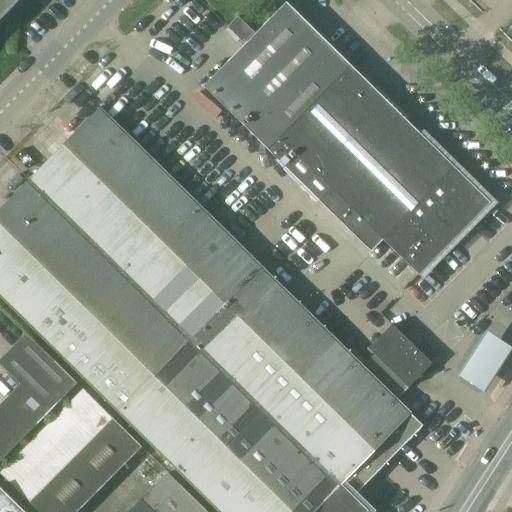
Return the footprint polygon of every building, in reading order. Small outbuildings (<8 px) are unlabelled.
[(0,0),(0,19),(18,0),(0,0)] [(263,0),(272,8),(280,0),(263,0)] [(351,65),(287,1),(204,85),(268,149),(351,65)] [(238,16),(228,27),(244,42),(254,32),(238,16)] [(490,202),(351,65),(268,149),(371,251),(382,239),(418,274),(455,237),(460,240),(466,229),(464,228),(490,202)] [(99,107),(74,132),(28,180),(190,339),(261,266),(99,107)] [(190,339),(28,180),(0,208),(0,296),(118,412),(190,339)] [(423,424),(396,398),(408,386),(431,362),(391,323),(368,347),(374,353),(362,365),(261,266),(190,339),(118,412),(220,511),(362,511),(365,509),(352,497),(423,424)] [(511,350),(511,342),(488,328),(462,374),(488,391),(511,350)] [(25,332),(0,357),(0,363),(20,383),(0,403),(0,460),(77,382),(25,332)] [(38,511),(75,511),(141,446),(112,418),(81,388),(0,470),(0,473),(29,502),(29,503),(38,511)] [(207,511),(167,473),(128,511),(207,511)] [(26,511),(0,486),(0,511),(26,511)]
